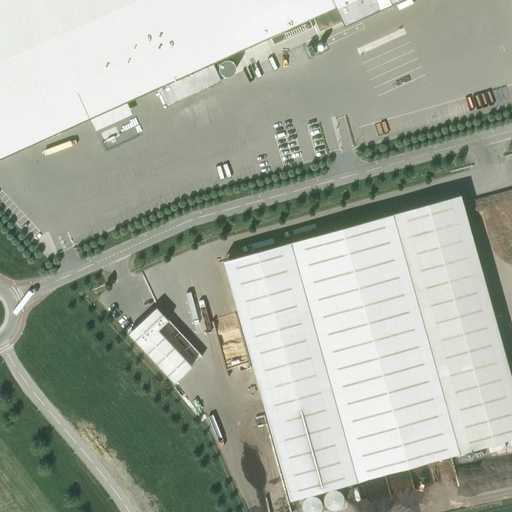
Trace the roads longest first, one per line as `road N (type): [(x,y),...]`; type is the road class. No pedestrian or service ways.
road 1 (unclassified): [(511,131),(190,221),(11,300)]
road 2 (unclassified): [(128,511),(0,341)]
